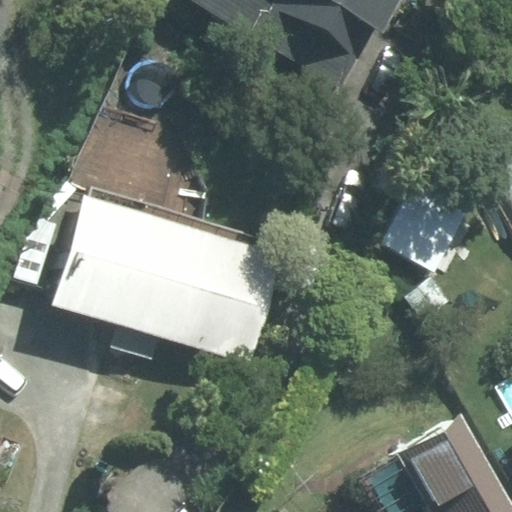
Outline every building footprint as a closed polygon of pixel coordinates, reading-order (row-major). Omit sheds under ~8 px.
[(183,0),(331,83),(377,0),(183,0)] [(511,63),(511,34),(508,30),(482,50),(501,73),(511,63)] [(511,133),(473,156),(511,221),(511,133)] [(25,298),(230,359),(262,250),(58,189),(25,298)] [(411,511),(507,511),(446,409),(381,448),(417,509),(411,511)]
